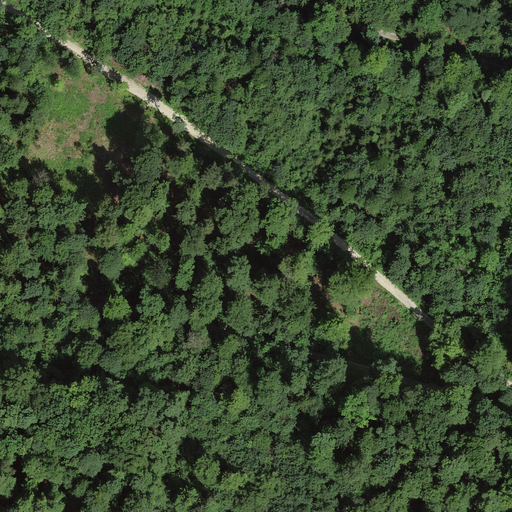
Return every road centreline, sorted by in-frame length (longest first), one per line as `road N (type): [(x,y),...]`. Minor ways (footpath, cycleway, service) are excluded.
road 1 (track): [(0,0),(298,206),(420,317),(511,386)]
road 2 (track): [(92,302),(382,373),(511,415)]
road 3 (track): [(376,511),(92,302)]
road 4 (track): [(203,0),(511,161)]
road 5 (track): [(511,69),(279,0)]
